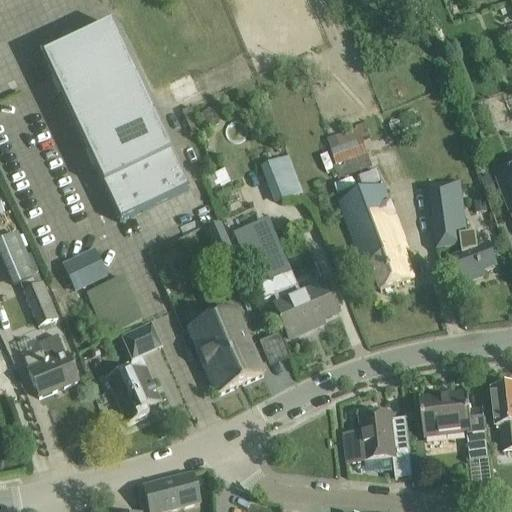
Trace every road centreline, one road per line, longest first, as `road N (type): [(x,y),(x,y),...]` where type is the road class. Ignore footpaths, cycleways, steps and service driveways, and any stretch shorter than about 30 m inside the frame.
road 1 (tertiary): [(511,340),(367,366),(220,440)]
road 2 (residential): [(475,511),(284,493),(253,482),(220,440)]
road 3 (tertiary): [(220,440),(68,488)]
